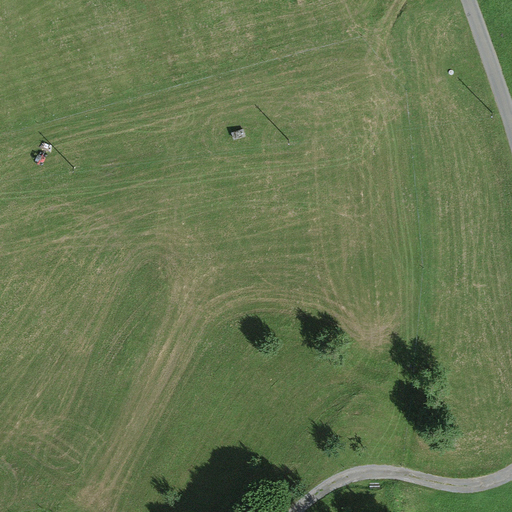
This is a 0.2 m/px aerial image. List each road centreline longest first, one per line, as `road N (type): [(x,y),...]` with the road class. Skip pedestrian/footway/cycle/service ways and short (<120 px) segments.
road 1 (track): [(511,470),(447,485),(361,471),(300,511)]
road 2 (residential): [(466,0),(511,126)]
